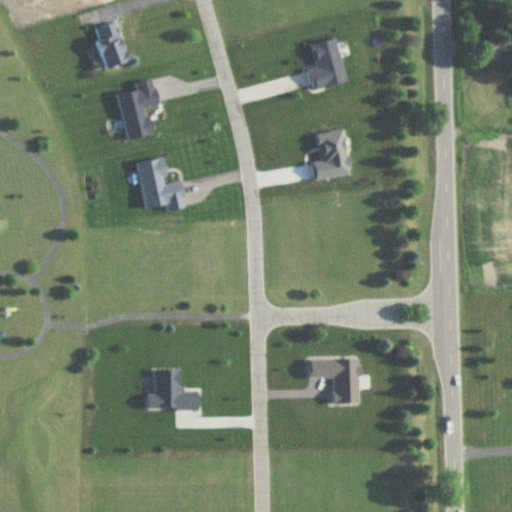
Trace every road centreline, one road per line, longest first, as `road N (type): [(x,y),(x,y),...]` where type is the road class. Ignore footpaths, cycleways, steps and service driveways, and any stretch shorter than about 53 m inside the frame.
road 1 (residential): [(201,0),(251,209),(261,511)]
road 2 (residential): [(450,511),(436,0)]
